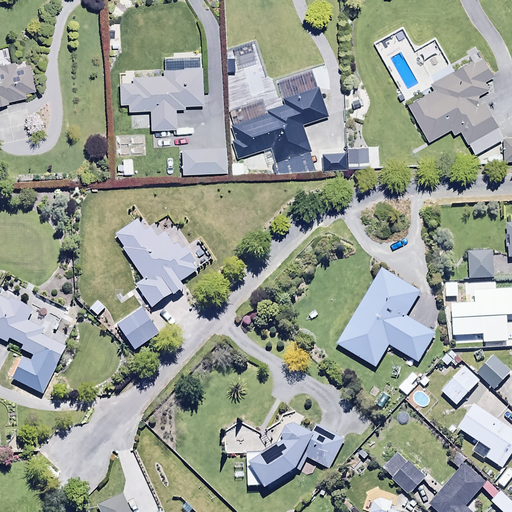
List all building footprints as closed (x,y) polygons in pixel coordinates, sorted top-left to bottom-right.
[(431,91),(406,104),(426,143),(450,131),(452,136),(458,133),(465,146),(467,145),(472,154),(500,139),(494,127),(496,126),(484,103),(475,107),(477,96),(487,89),(483,83),(492,78),(475,48),(466,53),(470,60),(451,70),(439,48),(418,59),(431,84),(429,85),(431,91)] [(0,105),(6,104),(6,102),(24,98),(23,92),(32,90),(26,63),(16,65),(15,62),(0,65),(0,105)] [(126,105),(126,111),(148,111),(149,130),(174,130),(174,110),(184,110),(184,107),(201,107),(200,68),(160,69),(160,76),(130,77),(130,83),(117,84),(117,105),(126,105)] [(229,141),(235,158),(279,144),(283,155),(308,147),(301,125),(326,117),(310,69),(291,75),(297,93),(280,99),(282,105),(265,110),(266,114),(249,119),(245,107),(226,114),(234,139),(229,141)] [(511,137),(502,138),(502,161),(511,161),(511,137)] [(367,144),(346,145),(347,169),(368,168),(367,144)] [(226,146),(179,149),(180,175),(227,173),(226,146)] [(344,152),(320,153),(321,172),(344,171),(344,152)] [(141,280),(133,285),(150,310),(182,289),(178,283),(194,273),(189,265),(193,262),(183,247),(180,249),(176,244),(172,246),(164,233),(157,238),(149,227),(145,231),(137,219),(112,236),(141,280)] [(451,261),(450,245),(438,245),(438,261),(451,261)] [(492,279),(490,251),(465,252),(467,280),(492,279)] [(421,292),(379,268),(334,346),(373,369),(386,348),(415,365),(433,334),(406,318),(421,292)] [(0,341),(4,344),(7,339),(20,346),(18,350),(35,359),(33,363),(49,372),(63,347),(40,335),(42,330),(26,322),(30,313),(0,296),(0,341)] [(504,372),(490,358),(474,373),(488,388),(504,372)] [(454,406),(477,381),(462,367),(439,392),(454,406)] [(474,407),(471,405),(453,431),(456,433),(458,431),(475,442),(469,452),(482,460),(483,458),(500,469),(511,450),(511,432),(486,415),(490,410),(478,402),(474,407)] [(279,436),(282,441),(258,456),(256,452),(244,455),(245,487),(261,489),(291,469),(298,473),(305,460),(326,471),(342,441),(315,426),(310,435),(289,425),(282,428),(279,436)] [(391,478),(389,480),(408,496),(423,478),(395,454),(382,469),(391,478)] [(458,468),(427,505),(435,511),(470,511),(463,506),(483,482),(452,456),(448,460),(458,468)] [(486,482),(480,488),(491,499),(488,502),(498,511),(511,511),(511,504),(498,491),(497,492),(486,482)] [(127,511),(120,495),(96,506),(98,511),(127,511)] [(389,511),(386,511),(388,503),(376,499),(371,502),(368,511),(389,511)]
